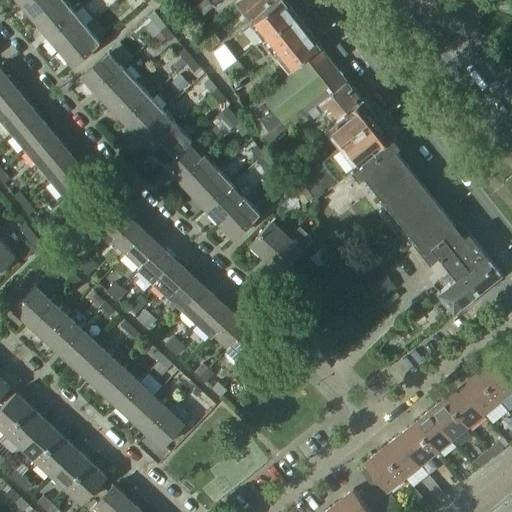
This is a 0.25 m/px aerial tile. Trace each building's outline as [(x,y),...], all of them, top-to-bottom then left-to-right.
[(24,0),(22,3),(34,18),(55,0),(24,0)] [(65,0),(55,0),(34,18),(47,33),(74,11),(65,0)] [(218,0),(192,0),(203,12),(218,0)] [(253,16),(273,0),(238,0),(235,2),(241,10),(246,7),(253,16)] [(278,0),(251,22),(264,38),(295,14),(284,0),(278,0)] [(74,11),(47,33),(60,48),(87,26),(74,11)] [(295,14),(264,38),(276,54),(307,29),(295,14)] [(153,22),(161,31),(167,27),(159,17),(153,22)] [(87,26),(60,48),(73,65),(96,45),(100,42),(87,26)] [(174,36),(167,27),(161,31),(169,41),(174,36)] [(307,29),(276,54),(291,71),(322,47),(307,29)] [(214,33),(205,39),(212,48),(220,41),(214,33)] [(224,43),(214,51),(217,56),(228,49),(224,43)] [(308,111),(347,79),(322,47),(291,71),(291,72),(245,109),(262,137),(263,136),(269,143),(308,111)] [(179,53),(186,62),(192,57),(184,48),(179,53)] [(83,75),(98,91),(123,67),(109,51),(105,55),(105,54),(83,75)] [(199,67),(192,57),(186,62),(194,71),(199,67)] [(241,64),(237,59),(228,67),(239,82),(248,75),(240,65),(241,64)] [(123,67),(98,91),(111,106),(137,82),(123,67)] [(0,92),(11,83),(0,69),(0,92)] [(180,75),(172,83),(179,91),(187,83),(180,75)] [(204,84),(211,93),(217,88),(210,79),(204,84)] [(335,121),(363,99),(347,79),(308,111),(314,119),(325,109),(335,121)] [(137,82),(111,106),(125,120),(150,96),(137,82)] [(11,83),(0,92),(0,117),(24,98),(11,83)] [(225,98),(217,88),(211,93),(219,103),(225,98)] [(150,96),(125,120),(139,135),(164,111),(150,96)] [(24,98),(0,117),(0,118),(13,134),(36,114),(24,98)] [(363,99),(335,121),(331,124),(344,142),(343,143),(343,144),(377,117),(363,99)] [(164,111),(139,135),(152,149),(178,125),(164,111)] [(235,111),(229,115),(235,126),(242,122),(235,111)] [(36,114),(13,134),(26,149),(49,129),(36,114)] [(343,144),(343,143),(302,176),(317,196),(352,169),(393,136),(377,117),(343,144)] [(248,132),(242,122),(235,126),(242,136),(248,132)] [(178,125),(152,149),(166,164),(188,143),(191,140),(178,125)] [(49,129),(26,149),(38,164),(62,144),(49,129)] [(270,146),(280,156),(296,141),(287,131),(270,146)] [(401,146),(393,136),(352,169),(360,179),(366,175),(417,239),(412,243),(430,266),(441,257),(457,277),(487,253),(470,233),(464,237),(395,151),(401,146)] [(188,143),(166,164),(179,178),(201,157),(188,143)] [(62,144),(38,164),(51,180),(75,160),(62,144)] [(251,150),(257,160),(264,156),(257,146),(251,150)] [(201,157),(179,178),(194,193),(219,169),(205,154),(201,157)] [(270,166),(264,156),(257,160),(264,170),(270,166)] [(75,160),(51,180),(64,196),(68,192),(68,193),(88,176),(75,160)] [(290,162),(282,167),(287,176),(295,171),(290,162)] [(9,179),(2,169),(0,170),(0,178),(3,183),(9,179)] [(219,169),(194,193),(206,207),(232,183),(219,169)] [(275,173),(268,177),(279,194),(286,190),(275,173)] [(232,183),(206,207),(220,222),(246,198),(232,183)] [(297,192),(304,204),(313,198),(305,187),(297,192)] [(13,196),(21,205),(27,201),(19,191),(13,196)] [(298,198),(292,193),(282,204),(287,209),(298,198)] [(246,198),(220,222),(235,237),(257,217),(256,216),(260,213),(246,198)] [(27,201),(21,205),(28,214),(34,210),(27,201)] [(109,241),(112,237),(130,218),(114,203),(96,223),(97,223),(93,227),(109,241)] [(144,231),(130,218),(112,237),(127,251),(144,231)] [(251,243),(267,258),(287,236),(271,221),(251,243)] [(26,224),(20,229),(35,248),(41,243),(26,224)] [(159,245),(144,231),(127,251),(141,264),(159,245)] [(287,236),(267,258),(282,272),(302,250),(287,236)] [(0,270),(16,256),(3,242),(0,238),(0,270)] [(324,239),(315,247),(318,250),(326,260),(335,252),(324,239)] [(35,249),(26,240),(16,251),(25,259),(35,249)] [(174,259),(159,245),(141,264),(138,268),(153,281),(174,259)] [(43,255),(52,264),(57,258),(48,250),(43,255)] [(487,253),(457,277),(431,298),(434,303),(442,297),(455,313),(503,274),(487,253)] [(77,263),(83,268),(91,259),(86,254),(77,263)] [(91,259),(83,268),(88,273),(96,264),(91,259)] [(189,272),(174,259),(153,281),(168,295),(189,272)] [(204,286),(189,272),(168,295),(183,309),(204,286)] [(372,279),(380,295),(395,287),(388,272),(372,279)] [(84,282),(75,274),(70,279),(79,288),(84,282)] [(115,282),(107,291),(112,295),(120,287),(115,282)] [(14,309),(30,323),(50,301),(35,286),(14,309)] [(218,299),(204,286),(183,309),(197,322),(218,299)] [(120,287),(112,295),(118,300),(126,291),(120,287)] [(104,300),(96,293),(90,300),(98,307),(104,300)] [(233,313),(218,299),(197,322),(212,336),(215,332),(233,313)] [(50,301),(30,323),(44,336),(65,314),(50,301)] [(114,309),(105,301),(99,307),(108,315),(114,309)] [(136,318),(142,323),(150,314),(144,309),(136,318)] [(247,326),(233,313),(215,332),(229,345),(247,326)] [(65,314),(44,336),(59,350),(80,328),(65,314)] [(150,314),(142,323),(147,328),(155,319),(150,314)] [(120,325),(129,334),(134,328),(125,320),(120,325)] [(263,341),(247,326),(229,345),(226,349),(241,363),(244,359),(245,360),(263,341)] [(80,328),(59,350),(74,364),(94,341),(80,328)] [(143,336),(134,328),(129,334),(138,342),(143,336)] [(165,345),(171,350),(179,341),(174,336),(165,345)] [(94,341),(74,364),(89,377),(109,355),(94,341)] [(179,341),(171,350),(176,355),(184,346),(179,341)] [(149,352),(158,361),(163,355),(154,347),(149,352)] [(109,355),(89,377),(104,391),(124,369),(109,355)] [(172,363),(163,355),(158,361),(167,369),(172,363)] [(511,381),(494,358),(477,371),(500,399),(511,389),(511,381)] [(195,372),(200,377),(208,368),(203,363),(195,372)] [(208,368),(200,377),(205,382),(214,373),(208,368)] [(124,369),(104,391),(118,404),(139,382),(124,369)] [(477,371),(461,384),(484,412),(500,399),(477,371)] [(179,379),(188,388),(193,382),(184,374),(179,379)] [(0,396),(10,386),(0,377),(0,396)] [(211,387),(220,396),(226,390),(217,381),(211,387)] [(139,382),(118,404),(133,418),(153,396),(139,382)] [(201,390),(193,382),(188,388),(196,396),(201,390)] [(461,384),(445,397),(467,425),(484,412),(461,384)] [(0,408),(0,426),(7,433),(31,406),(15,392),(0,408)] [(214,402),(205,393),(199,399),(209,408),(214,402)] [(153,396),(133,418),(148,431),(168,409),(153,396)] [(445,397),(429,410),(451,438),(467,425),(445,397)] [(46,420),(31,406),(7,433),(22,446),(46,420)] [(168,409),(148,431),(163,446),(183,423),(168,409)] [(429,410),(413,423),(435,451),(451,438),(429,410)] [(61,434),(46,420),(22,446),(37,460),(61,434)] [(413,423),(397,435),(419,463),(435,451),(413,423)] [(76,448),(61,434),(37,460),(52,474),(76,448)] [(397,435),(380,448),(403,477),(419,463),(397,435)] [(497,442),(487,450),(493,456),(502,448),(497,442)] [(91,461),(76,448),(52,474),(67,488),(91,461)] [(387,489),(403,477),(380,448),(364,461),(368,465),(360,471),(388,506),(396,500),(387,489)] [(483,464),(493,456),(487,450),(477,457),(483,464)] [(107,476),(91,461),(67,488),(82,503),(107,476)] [(13,467),(7,473),(17,482),(23,476),(13,467)] [(32,484),(23,476),(17,482),(26,490),(32,484)] [(95,504),(104,511),(116,511),(128,499),(113,485),(95,504)] [(6,493),(15,502),(20,496),(11,488),(6,493)] [(371,511),(353,488),(336,502),(344,511),(371,511)] [(37,501),(47,510),(53,503),(43,494),(37,501)] [(29,504),(20,496),(15,502),(24,510),(29,504)] [(142,511),(128,499),(116,511),(142,511)] [(344,511),(336,502),(323,511),(344,511)] [(61,511),(62,511),(53,503),(47,510),(49,511),(61,511)]
